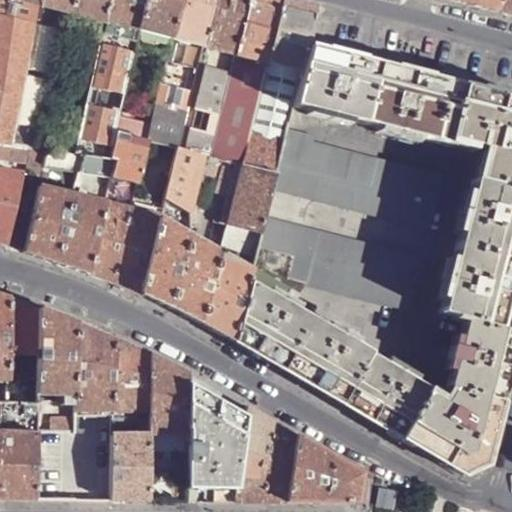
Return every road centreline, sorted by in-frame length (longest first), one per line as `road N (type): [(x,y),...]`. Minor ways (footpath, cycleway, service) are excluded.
road 1 (tertiary): [(0,275),(144,331),(443,491),(500,511)]
road 2 (residential): [(511,41),(352,0)]
